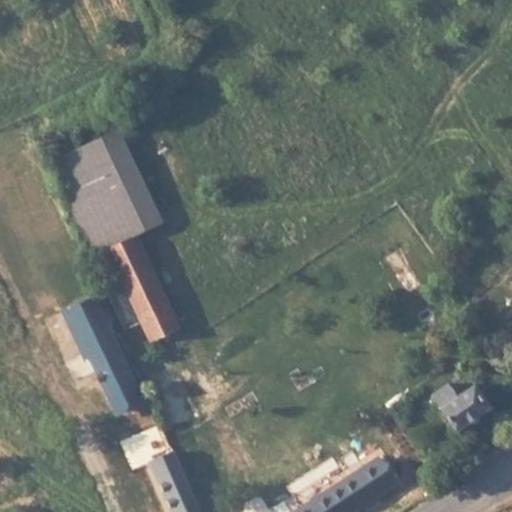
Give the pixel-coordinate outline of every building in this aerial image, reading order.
[(105,126),(31,163),(75,255),(92,247),(124,231),(153,218),(105,126)] [(170,323),(124,231),(92,247),(106,280),(91,287),(97,300),(111,329),(126,321),(135,341),(170,323)] [(92,247),(75,255),(91,287),(106,280),(92,247)] [(68,313),(91,362),(120,347),(111,329),(97,300),(68,313)] [(115,415),(145,400),(120,347),(91,362),(115,415)] [(143,381),(153,402),(175,392),(165,371),(143,381)] [(455,382),(430,399),(453,436),(491,411),(477,386),(464,396),(455,382)] [(175,392),(153,402),(167,431),(188,422),(175,392)] [(165,511),(195,511),(167,448),(141,461),(165,511)] [(374,456),(291,511),(353,511),(392,486),(374,456)]
